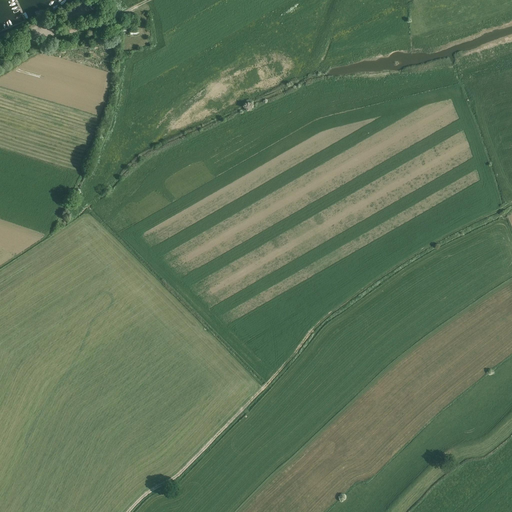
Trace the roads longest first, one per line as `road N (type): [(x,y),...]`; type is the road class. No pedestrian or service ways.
road 1 (unknown): [(237,511),(409,352),(511,280)]
road 2 (track): [(0,266),(55,227),(114,94),(115,47),(107,41),(27,45)]
